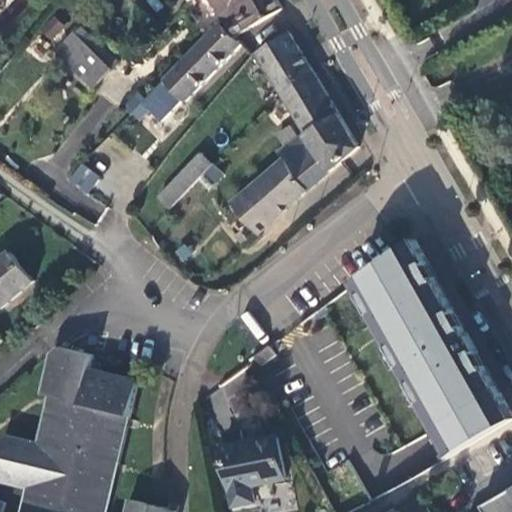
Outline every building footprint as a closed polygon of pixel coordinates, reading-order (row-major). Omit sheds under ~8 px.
[(0,0),(0,16),(12,0),(0,0)] [(185,0),(191,8),(198,0),(185,0)] [(281,11),(274,0),(208,0),(234,39),(252,29),(265,20),(281,11)] [(52,16),(39,31),(52,42),(66,27),(52,16)] [(121,60),(88,22),(81,27),(86,33),(76,41),(71,36),(62,44),(96,82),(121,60)] [(81,27),(71,36),(76,41),(86,33),(81,27)] [(186,100),(242,47),(234,39),(220,27),(156,89),(150,95),(167,113),(183,97),(186,100)] [(314,76),(290,35),(256,55),(281,97),(314,76)] [(152,63),(146,56),(135,66),(142,74),(152,63)] [(339,118),(314,76),(281,97),(303,132),(305,135),(306,137),(339,118)] [(358,149),(339,118),(306,137),(311,145),(322,137),(340,165),(358,149)] [(234,202),(259,234),(306,194),(290,172),(314,151),(311,145),(306,137),(305,135),(279,151),(284,159),(234,202)] [(306,194),(340,165),(322,137),(311,145),(314,151),(290,172),(306,194)] [(161,197),(174,210),(215,167),(202,154),(161,197)] [(78,163),(69,185),(90,194),(99,173),(78,163)] [(446,460),(511,419),(511,414),(415,240),(405,247),(347,289),(446,460)] [(9,260),(0,267),(0,313),(30,288),(9,260)] [(53,395),(42,440),(25,436),(25,437),(23,444),(19,443),(14,444),(10,446),(7,450),(5,454),(5,460),(7,466),(11,471),(16,474),(14,481),(30,486),(22,511),(3,511),(7,501),(0,499),(0,511),(168,511),(165,506),(132,498),(129,511),(108,511),(139,380),(92,367),(95,354),(60,344),(54,349),(44,392),(53,395)] [(0,460),(0,476),(14,481),(16,474),(11,471),(7,466),(5,460),(5,454),(7,450),(10,446),(14,444),(19,443),(23,444),(25,437),(6,433),(0,460)] [(293,480),(285,437),(229,449),(240,508),(262,503),(259,487),(293,480)] [(511,511),(511,509),(504,496),(485,507),(488,511),(511,511)]
